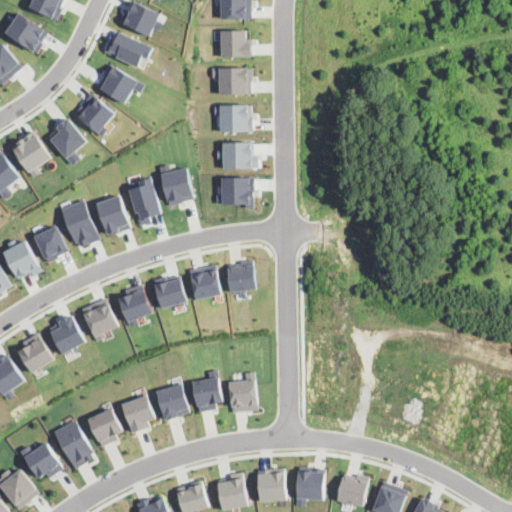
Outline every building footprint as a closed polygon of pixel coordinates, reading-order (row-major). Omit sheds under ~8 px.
[(63,0),(61,5),(64,7),(59,18),(33,6),(35,0),(63,0)] [(135,0),(162,12),(159,19),(164,22),(161,29),(155,26),(151,35),(120,21),(125,11),(129,13),(135,0)] [(222,0),(222,18),(253,18),(253,0),(222,0)] [(21,11),(7,31),(38,53),(46,42),(43,41),(50,31),(21,11)] [(222,29),(223,55),(253,55),(253,41),(248,41),(248,28),(222,29)] [(121,30),(154,46),(149,58),(143,55),(138,65),(106,50),(112,39),(116,41),(121,30)] [(0,46),(0,79),(3,83),(25,66),(5,42),(0,46)] [(112,63),(146,84),(141,91),(135,87),(125,102),(99,86),(112,63)] [(213,66),(253,66),(253,92),(221,92),(221,76),(214,76),(213,66)] [(93,91),(116,111),(105,125),(109,128),(102,135),(75,111),(93,91)] [(216,104),(252,104),(252,130),(222,130),(222,113),(216,113),(216,104)] [(68,116),(89,139),(76,150),(82,157),(74,164),(49,135),(57,128),(56,127),(68,116)] [(13,144),(34,176),(42,171),(39,166),(53,157),(35,129),(13,144)] [(225,141),(225,149),(219,149),(219,157),(224,157),(225,168),(259,167),(258,153),(254,153),(254,140),(225,141)] [(0,153),(0,190),(6,198),(13,193),(8,186),(23,176),(4,151),(0,153)] [(163,172),(171,205),(196,198),(189,166),(171,170),(170,163),(161,165),(163,172)] [(129,183),(141,224),(154,220),(152,215),(163,212),(153,175),(129,183)] [(223,176),(224,194),(218,194),(218,203),(224,203),(224,204),(246,203),(246,207),(255,207),(255,176),(223,176)] [(98,200),(110,233),(132,225),(120,192),(98,200)] [(63,207),(77,243),(81,241),(82,246),(91,242),(90,241),(101,237),(85,198),(63,207)] [(36,234),(50,261),(61,255),(60,254),(70,249),(59,224),(36,234)] [(5,250),(20,277),(32,271),(33,274),(44,268),(28,239),(20,243),(17,238),(9,242),(11,247),(5,250)] [(229,264),(232,291),(258,288),(255,258),(241,259),(242,262),(229,264)] [(0,293),(5,291),(4,289),(13,284),(0,260),(0,293)] [(191,268),(198,299),(223,293),(217,263),(191,268)] [(155,278),(164,308),(189,300),(181,274),(169,277),(168,275),(155,278)] [(119,293),(131,325),(140,322),(138,317),(154,311),(143,284),(119,293)] [(84,307),(98,340),(107,336),(105,332),(121,325),(108,295),(84,307)] [(51,327),(65,353),(87,341),(73,314),(57,322),(58,324),(51,327)] [(20,349),(34,372),(56,358),(40,331),(25,341),(27,345),(20,349)] [(0,358),(0,385),(9,399),(16,394),(13,389),(26,380),(8,353),(0,358)] [(195,380),(201,411),(219,407),(217,402),(225,400),(219,368),(210,370),(212,377),(195,380)] [(230,380),(234,411),(261,408),(256,370),(246,371),(247,379),(230,380)] [(159,389),(167,419),(185,414),(184,412),(191,410),(184,382),(159,389)] [(124,402),(135,431),(151,426),(149,420),(158,417),(149,392),(124,402)] [(90,417),(104,445),(119,438),(117,433),(125,429),(113,406),(90,417)] [(56,430),(76,467),(95,457),(92,452),(95,451),(77,417),(56,430)] [(21,449),(40,477),(46,472),(50,477),(65,467),(48,441),(35,449),(31,443),(21,449)] [(301,465),(298,505),(307,505),(308,498),(325,499),(327,467),(301,465)] [(0,477),(0,481),(20,508),(42,492),(22,466),(15,472),(11,467),(2,473),(4,475),(0,477)] [(260,468),(262,500),(289,498),(286,466),(260,468)] [(220,479),(225,509),(250,504),(244,471),(232,473),(232,476),(220,479)] [(345,472),(340,501),(365,506),(370,475),(358,473),(357,475),(345,472)] [(178,486),(185,511),(189,511),(212,505),(204,478),(178,486)] [(385,479),(374,508),(383,511),(401,511),(410,489),(385,479)] [(138,502),(142,511),(172,511),(164,493),(155,497),(155,495),(138,502)] [(0,511),(11,511),(13,511),(0,496),(0,511)] [(424,496),(415,511),(445,511),(447,510),(435,504),(436,502),(424,496)]
